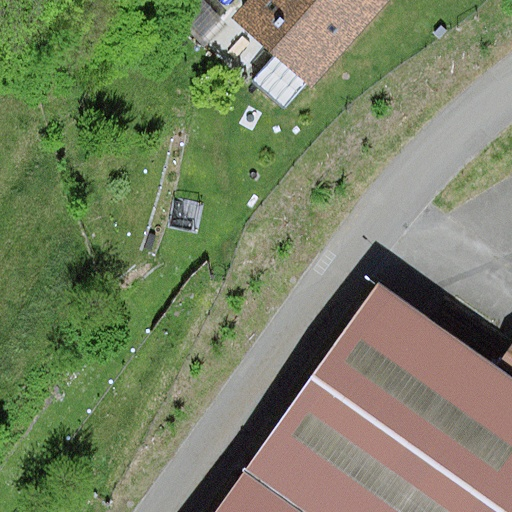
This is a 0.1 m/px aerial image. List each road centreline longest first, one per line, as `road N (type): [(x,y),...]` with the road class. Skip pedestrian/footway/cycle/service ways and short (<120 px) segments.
road 1 (residential): [(166,511),(382,207),(511,87)]
road 2 (unknown): [(382,207),(464,209),(511,183)]
